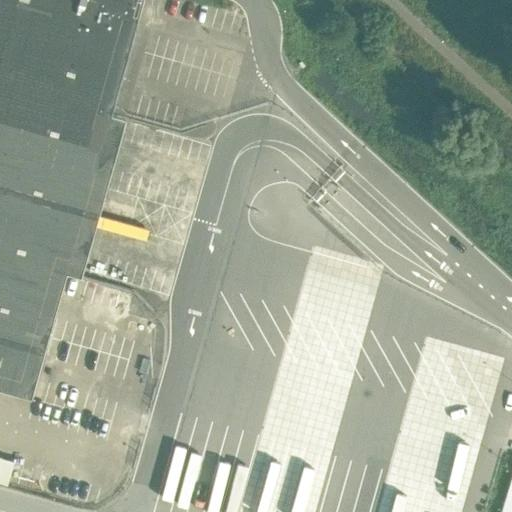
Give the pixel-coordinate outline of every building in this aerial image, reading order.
[(0,0),(0,389),(30,398),(38,369),(55,307),(119,79),(136,19),(141,0),(0,0)] [(126,117),(110,112),(65,273),(81,278),(93,233),(114,156),(126,117)] [(307,452),(313,422),(277,414),(278,409),(264,406),(256,445),(288,452),(288,449),(307,452)] [(382,511),(397,450),(375,445),(357,511),(382,511)] [(0,478),(9,481),(16,457),(0,452),(0,478)] [(461,511),(466,489),(443,484),(405,476),(399,504),(405,505),(403,511),(461,511)] [(511,511),(511,479),(502,511),(511,511)]
